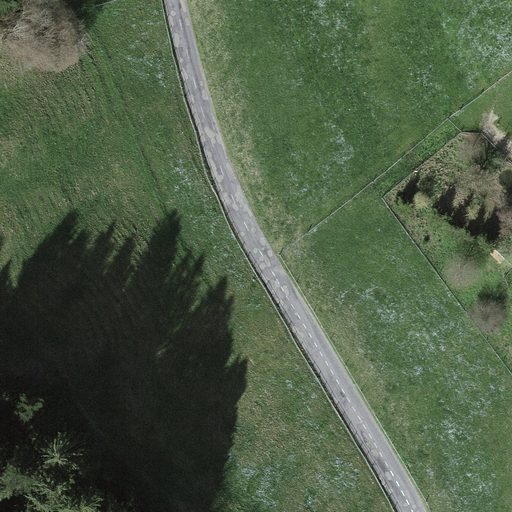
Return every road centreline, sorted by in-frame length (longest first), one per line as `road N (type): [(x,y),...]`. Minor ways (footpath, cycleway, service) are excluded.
road 1 (unclassified): [(175,0),(211,141),(238,210),(413,511)]
road 2 (track): [(0,319),(189,511)]
